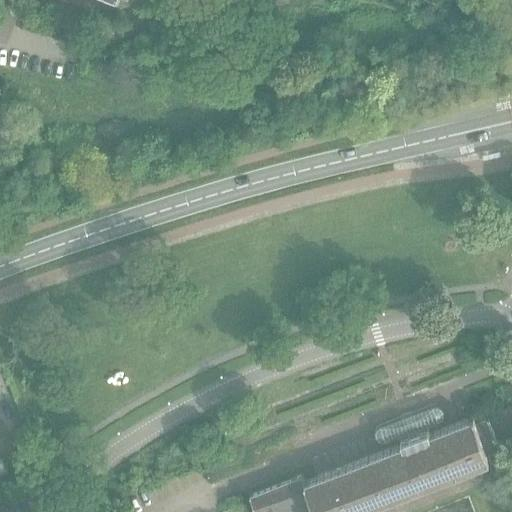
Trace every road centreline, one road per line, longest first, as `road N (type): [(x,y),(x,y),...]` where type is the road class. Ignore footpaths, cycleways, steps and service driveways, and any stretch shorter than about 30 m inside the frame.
road 1 (secondary): [(0,266),(233,189),(511,121)]
road 2 (residential): [(511,318),(477,314),(407,326),(248,378),(87,467),(70,491),(73,511)]
